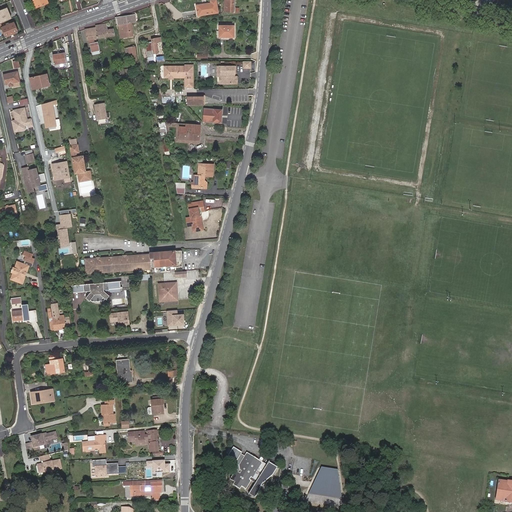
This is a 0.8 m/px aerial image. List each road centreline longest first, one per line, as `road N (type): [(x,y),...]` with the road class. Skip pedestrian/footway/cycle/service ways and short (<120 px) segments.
road 1 (tertiary): [(267,0),(259,110),(199,336)]
road 2 (residential): [(12,431),(24,428),(22,351),(199,336)]
road 3 (tertiary): [(199,336),(185,402),(184,511)]
